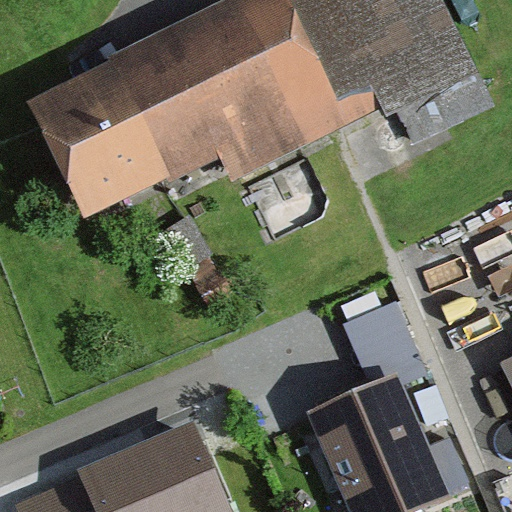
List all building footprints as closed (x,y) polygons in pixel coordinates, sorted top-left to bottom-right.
[(248,0),(37,102),(96,225),(226,162),(240,179),(391,106),(411,148),(493,109),(440,0),(248,0)] [(399,302),(348,322),(374,390),(426,370),(399,302)] [(511,354),(497,362),(511,392),(511,354)] [(399,387),(317,422),(354,511),(438,511),(449,508),(399,387)] [(69,484),(16,504),(19,511),(230,511),(193,417),(63,468),(69,484)]
